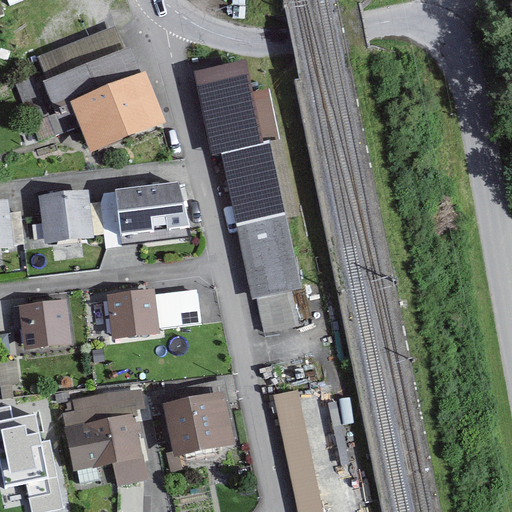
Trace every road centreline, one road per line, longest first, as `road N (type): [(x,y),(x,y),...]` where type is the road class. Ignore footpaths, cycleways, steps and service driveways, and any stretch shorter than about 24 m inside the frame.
road 1 (unclassified): [(165,10),(203,33),(252,45),(396,24),(436,35),(459,66),(511,336)]
road 2 (residential): [(165,10),(166,49),(272,511)]
